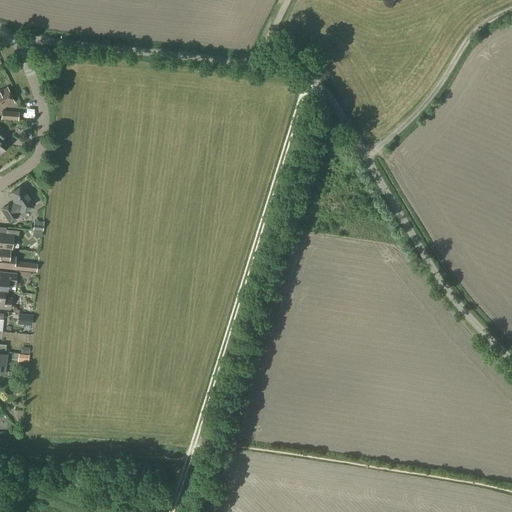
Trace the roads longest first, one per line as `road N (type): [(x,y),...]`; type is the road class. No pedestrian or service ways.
road 1 (unclassified): [(511,362),(429,264),(323,89),(295,71),(257,64)]
road 2 (track): [(193,439),(306,76)]
road 3 (unclassified): [(257,64),(42,40),(19,46)]
road 4 (residential): [(0,185),(36,160),(43,127),(19,46)]
